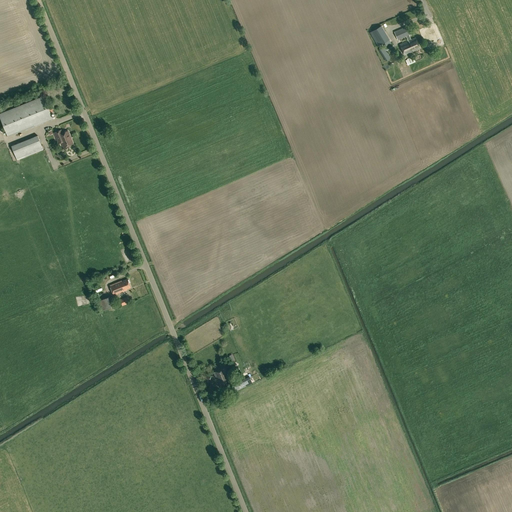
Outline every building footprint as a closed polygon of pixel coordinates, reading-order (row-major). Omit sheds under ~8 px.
[(370,32),(378,46),(390,40),(381,26),(370,32)] [(411,40),(409,35),(411,34),(407,27),(394,32),(398,40),(406,36),(408,41),(400,44),(405,55),(412,51),(412,52),(420,49),(415,38),(411,40)] [(407,60),(405,60),(408,65),(415,62),(413,56),(407,59),(407,60)] [(0,116),(8,137),(53,118),(44,96),(0,113),(0,116)] [(55,132),(59,143),(62,142),(64,147),(73,144),(68,131),(62,133),(61,130),(55,132)] [(43,149),(38,135),(12,146),(17,160),(43,149)] [(127,289),(131,287),(128,279),(122,281),(110,285),(114,295),(127,289)] [(110,296),(97,301),(101,311),(114,306),(110,296)] [(122,305),(130,303),(128,297),(120,300),(122,305)] [(227,373),(225,367),(214,372),(217,379),(220,386),(230,382),(227,373)] [(235,391),(249,384),(246,378),(232,385),(235,391)]
